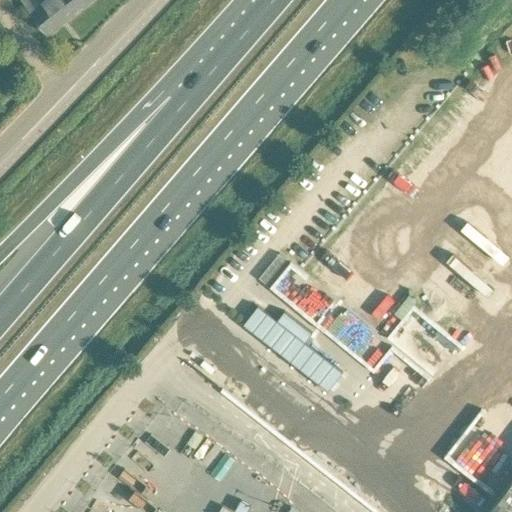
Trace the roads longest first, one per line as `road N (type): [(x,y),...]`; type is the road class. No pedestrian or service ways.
road 1 (motorway): [(0,398),(345,0)]
road 2 (motorway): [(183,106),(0,316)]
road 3 (motorway): [(183,106),(0,254)]
road 4 (unclassified): [(0,147),(142,0)]
road 5 (unclassified): [(31,511),(136,390)]
road 6 (motorway): [(274,0),(183,106)]
